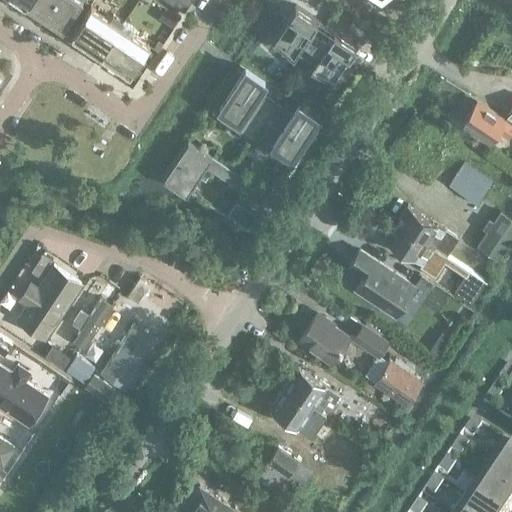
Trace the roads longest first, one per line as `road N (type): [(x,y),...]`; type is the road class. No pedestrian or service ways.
road 1 (unclassified): [(238,318),(451,0)]
road 2 (residential): [(0,285),(34,236),(47,233),(159,269),(238,318)]
road 3 (residential): [(38,58),(127,113),(143,109),(215,0)]
road 4 (unclassified): [(110,511),(238,318)]
